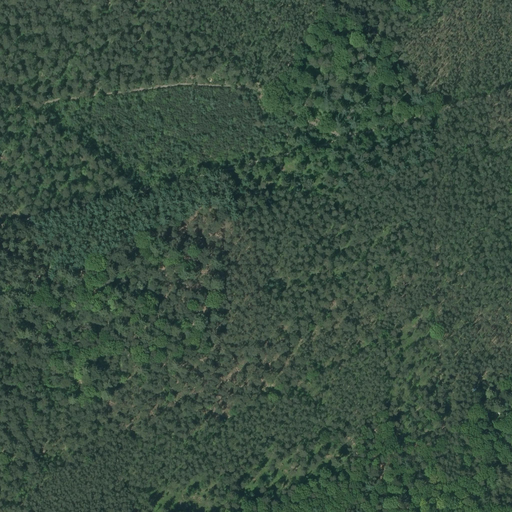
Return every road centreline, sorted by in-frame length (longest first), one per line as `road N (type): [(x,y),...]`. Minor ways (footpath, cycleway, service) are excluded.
road 1 (track): [(511,90),(0,224)]
road 2 (track): [(0,106),(187,79),(230,81),(273,91),(343,137)]
road 3 (track): [(443,437),(434,110)]
road 4 (track): [(326,9),(391,45),(434,110)]
road 5 (track): [(168,0),(92,93)]
